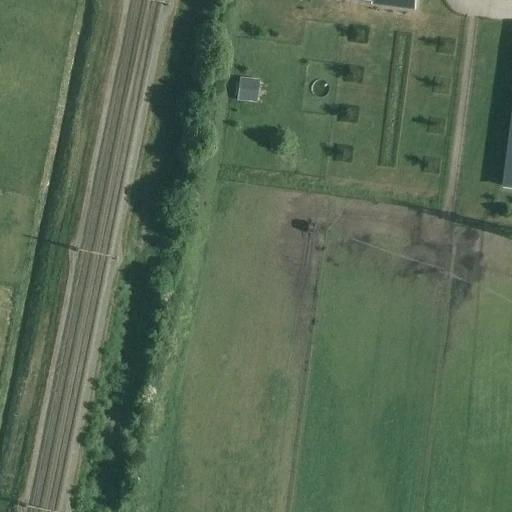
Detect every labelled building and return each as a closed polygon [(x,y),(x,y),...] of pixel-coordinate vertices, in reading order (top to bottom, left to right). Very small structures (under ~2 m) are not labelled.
[(376,68),(376,31),(331,30),(330,67),(376,68)] [(433,89),(436,74),(423,71),(420,86),(433,89)] [(238,79),(235,102),(257,104),(260,82),(238,79)] [(511,114),(503,185),(511,185),(511,114)] [(305,156),(303,168),(329,172),(330,159),(305,156)]
